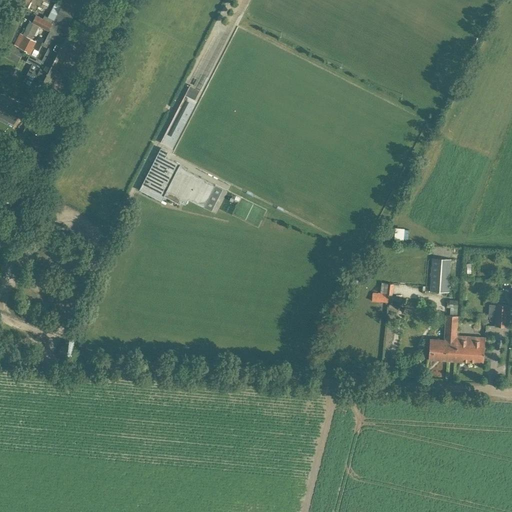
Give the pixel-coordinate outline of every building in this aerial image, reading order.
[(75,12),(62,6),(56,3),(49,17),(46,15),(43,20),(32,14),(29,20),(30,20),(23,34),(24,35),(24,36),(32,41),(40,25),(49,30),(53,21),(67,28),(71,20),(75,12)] [(35,42),(41,45),(48,48),(63,56),(71,41),(50,31),(44,43),(42,42),(44,38),(39,35),(35,42)] [(26,53),(30,54),(31,55),(34,48),(38,50),(41,45),(35,42),(32,41),(24,36),(24,35),(23,34),(20,33),(14,45),(27,51),(26,53)] [(10,45),(5,56),(17,63),(23,51),(10,45)] [(48,48),(42,60),(57,68),(63,56),(48,48)] [(31,55),(30,54),(27,61),(30,63),(32,62),(33,63),(26,77),(27,79),(36,83),(32,91),(37,94),(41,87),(46,89),(57,68),(42,60),(31,55)] [(185,95),(162,141),(161,142),(173,149),(198,101),(195,100),(200,90),(190,85),(185,95)] [(22,108),(0,96),(0,119),(7,123),(9,120),(14,123),(22,108)] [(140,190),(148,194),(162,201),(165,196),(179,203),(180,201),(185,204),(188,199),(204,207),(216,185),(187,170),(188,168),(165,157),(168,152),(161,148),(140,190)] [(433,258),(431,282),(431,291),(448,292),(450,259),(433,258)] [(394,284),(388,284),(382,283),(381,293),(373,292),(372,303),(388,304),(389,294),(393,295),(394,284)] [(497,304),(496,326),(506,327),(508,305),(497,304)] [(429,358),(456,360),(458,335),(457,335),(459,315),(446,315),(445,340),(430,339),(429,358)] [(458,335),(456,360),(484,362),(485,337),(458,335)]
